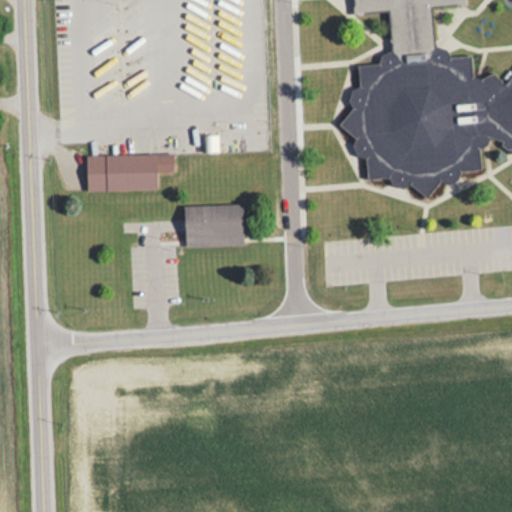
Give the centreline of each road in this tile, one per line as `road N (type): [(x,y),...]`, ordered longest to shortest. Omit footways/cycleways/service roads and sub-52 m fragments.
road 1 (tertiary): [(44,511),(22,0)]
road 2 (residential): [(38,344),(511,303)]
